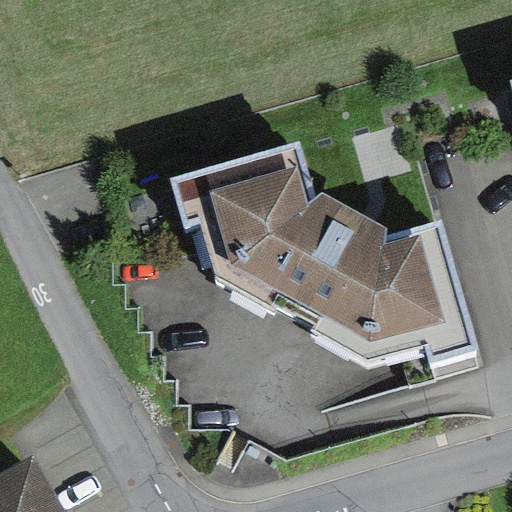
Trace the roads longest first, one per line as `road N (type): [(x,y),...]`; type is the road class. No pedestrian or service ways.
road 1 (unclassified): [(173,511),(0,182)]
road 2 (residential): [(271,511),(511,445)]
